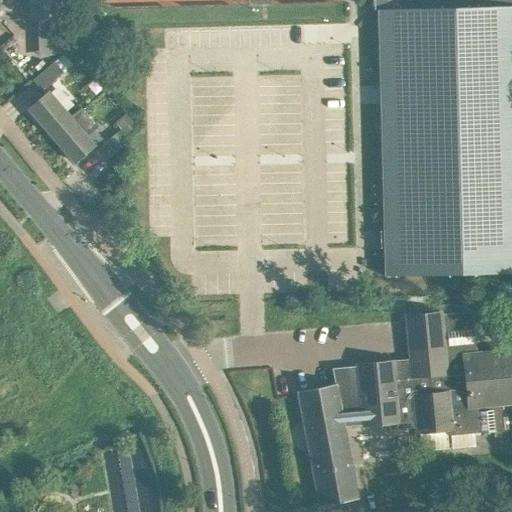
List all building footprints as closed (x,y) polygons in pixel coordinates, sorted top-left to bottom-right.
[(29,0),(30,20),(58,19),(57,0),(29,0)] [(511,0),(386,0),(387,9),(378,9),(384,276),(511,272),(511,0)] [(42,90),(63,72),(72,64),(64,54),(33,80),(42,90)] [(52,135),(71,118),(48,92),(44,95),(29,108),(52,135)] [(102,138),(95,129),(97,127),(82,109),(71,119),(71,118),(52,135),(74,162),(90,149),(102,138)] [(127,112),(115,122),(121,129),(125,134),(137,124),(127,112)] [(124,144),(126,143),(127,142),(127,136),(125,134),(121,129),(116,134),(95,152),(103,162),(124,144)] [(335,385),(298,392),(306,432),(320,505),(357,497),(344,426),(396,421),(397,429),(418,427),(419,431),(421,451),(449,448),(448,434),(470,432),(504,429),(508,429),(507,417),(503,417),(501,403),(511,402),(511,350),(476,354),(472,311),(408,317),(408,319),(411,348),(412,360),(391,362),(359,365),(331,367),(335,385)]
